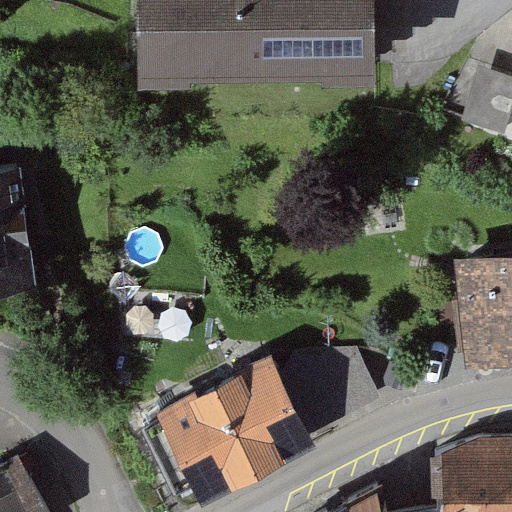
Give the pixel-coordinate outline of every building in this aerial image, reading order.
[(366,0),(128,0),(131,86),(368,80),(366,0)] [(511,137),(511,81),(473,70),(457,121),(511,137)] [(0,300),(36,297),(22,163),(0,165),(0,300)] [(511,250),(448,257),(459,361),(511,355),(511,250)] [(264,355),(149,408),(186,485),(300,432),(264,355)] [(51,511),(19,453),(0,462),(0,511),(51,511)] [(511,511),(511,456),(441,459),(442,511),(511,511)] [(390,511),(379,490),(337,511),(390,511)]
